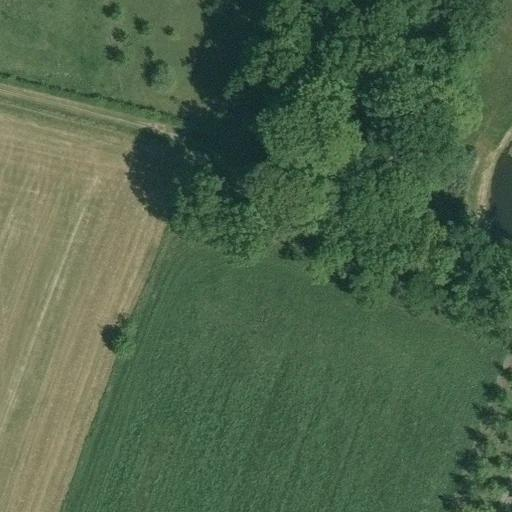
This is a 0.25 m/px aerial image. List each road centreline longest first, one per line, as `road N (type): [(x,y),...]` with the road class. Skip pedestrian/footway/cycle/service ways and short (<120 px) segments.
road 1 (track): [(482,0),(394,251)]
road 2 (track): [(394,251),(511,301)]
